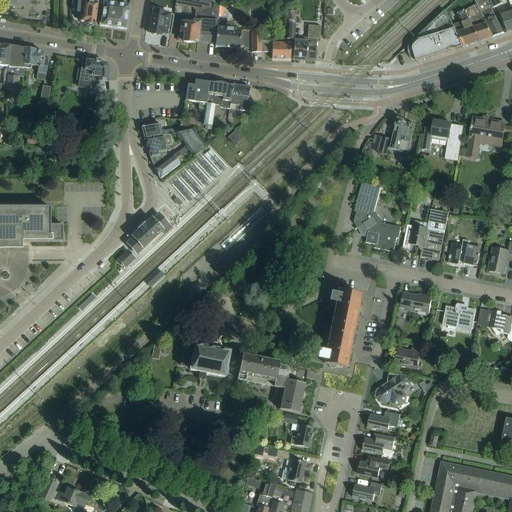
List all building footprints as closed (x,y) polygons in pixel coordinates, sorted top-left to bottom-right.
[(72,0),(72,5),(73,6),(78,6),(77,15),(81,16),(80,21),(81,22),(84,23),(84,24),(87,25),(87,26),(90,27),(93,26),(93,25),(94,26),(97,4),(84,2),(83,0),(72,0)] [(473,0),(476,5),(464,10),(479,42),(504,34),(491,9),(492,8),(488,0),(473,0)] [(488,0),(492,8),(502,3),(499,0),(488,0)] [(251,53),(251,30),(232,29),(233,25),(226,24),(225,28),(217,27),(218,20),(233,21),(235,1),(217,6),(210,8),(201,10),(198,42),(215,43),(215,48),(239,50),(241,50),(243,51),(245,50),(251,50),(251,53)] [(97,4),(94,26),(95,26),(95,24),(100,24),(100,26),(126,30),(129,6),(112,4),(103,2),(103,4),(97,4)] [(193,8),(192,9),(195,10),(201,11),(201,10),(210,8),(211,5),(194,2),(193,8)] [(287,12),(294,11),(292,2),(285,4),(287,12)] [(511,8),(511,11),(501,15),(504,23),(507,33),(511,31),(511,6),(511,7),(511,8)] [(179,31),(178,41),(183,42),(183,43),(193,44),(193,41),(198,42),(201,11),(195,10),(194,18),(196,19),(196,22),(193,21),(193,24),(181,23),(180,31),(179,31)] [(479,42),(464,10),(463,10),(456,13),(460,22),(452,26),(453,26),(460,40),(462,45),(463,47),(479,42)] [(153,11),(149,34),(160,36),(160,34),(170,35),(173,15),(164,14),(164,13),(153,11)] [(288,20),(296,20),(294,11),(287,12),(288,20)] [(408,49),(408,50),(408,52),(408,53),(409,57),(414,55),(416,62),(439,55),(455,50),(463,47),(462,45),(460,40),(453,26),(452,26),(445,12),(445,11),(430,24),(419,35),(415,39),(411,42),(410,44),(409,45),(409,46),(408,47),(408,48),(408,49)] [(293,41),(294,41),(296,20),(288,20),(286,44),(272,44),(272,42),(261,42),(261,30),(251,30),(251,53),(260,53),(272,53),(271,60),(290,60),(290,48),(293,48),(293,41)] [(371,34),(375,29),(365,20),(361,26),(371,34)] [(293,41),(293,48),(292,60),(315,62),(316,39),(302,38),(301,42),(294,41),(293,41)] [(8,69),(10,46),(0,45),(0,70),(1,70),(2,67),(6,67),(6,70),(4,71),(3,85),(7,86),(8,69)] [(7,86),(7,90),(17,90),(18,78),(23,78),(23,68),(24,49),(10,46),(8,69),(7,86)] [(23,68),(31,70),(31,66),(39,68),(37,77),(32,76),(31,84),(36,85),(36,80),(44,82),(48,60),(44,59),(45,55),(43,53),(24,49),(23,68)] [(106,64),(86,61),(84,69),(81,69),(78,87),(89,89),(90,83),(109,82),(108,67),(106,64)] [(209,83),(209,82),(209,83),(195,81),(194,86),(188,85),(185,102),(205,104),(206,104),(206,102),(209,83)] [(229,105),(232,86),(209,82),(209,83),(206,102),(206,104),(205,104),(202,125),(211,127),(214,106),(229,108),(229,105)] [(232,86),(229,105),(235,106),(235,110),(246,112),(249,88),(232,86)] [(43,87),(39,104),(45,105),(45,101),(47,102),(50,88),(43,87)] [(183,117),(182,124),(194,126),(195,119),(183,117)] [(375,137),(371,152),(378,153),(386,155),(388,148),(390,148),(390,149),(393,150),(407,153),(408,148),(412,136),(414,126),(403,123),(404,121),(397,119),(392,141),(382,138),(382,139),(375,137)] [(473,119),(471,129),(467,157),(476,158),(479,143),(501,146),(505,124),(473,119)] [(422,144),(421,150),(430,151),(431,139),(447,142),(445,159),(453,161),(458,126),(451,125),(451,124),(434,121),(433,129),(425,127),(424,134),(423,137),(422,144)] [(144,140),(162,136),(170,135),(173,134),(172,129),(160,132),(159,124),(151,125),(141,127),(144,140)] [(511,127),(504,126),(503,134),(511,135),(511,127)] [(186,146),(197,137),(193,131),(176,134),(186,146)] [(242,139),(235,132),(228,138),(235,146),(242,139)] [(162,136),(144,140),(150,159),(151,158),(151,161),(158,159),(158,156),(166,154),(165,152),(170,151),(169,146),(172,145),(170,135),(162,136)] [(9,136),(8,147),(19,148),(19,136),(9,136)] [(205,148),(199,140),(197,137),(186,146),(165,162),(155,169),(155,170),(160,180),(180,165),(176,159),(189,150),(194,157),(205,148)] [(195,200),(226,170),(206,150),(176,180),(195,200)] [(163,159),(166,157),(166,155),(166,154),(158,156),(158,159),(151,161),(155,169),(165,162),(163,159)] [(382,224),(379,219),(376,214),(373,214),(380,188),(362,183),(362,182),(355,206),(354,206),(358,207),(357,212),(356,212),(353,223),(357,228),(355,229),(355,230),(359,227),(364,234),(367,235),(366,243),(375,245),(374,248),(393,252),(396,239),(398,239),(400,228),(382,224)] [(440,196),(438,205),(449,208),(451,198),(440,196)] [(0,301),(2,301),(8,299),(13,296),(20,291),(25,284),(28,279),(30,273),(31,267),(32,261),(28,261),(28,242),(33,242),(50,242),(63,242),(63,225),(50,225),(50,211),(50,207),(6,207),(0,207),(0,301)] [(414,221),(413,227),(407,226),(404,238),(403,248),(409,249),(410,245),(422,247),(420,258),(439,262),(441,252),(444,233),(449,214),(431,210),(427,230),(422,229),(424,223),(414,221)] [(136,254),(152,240),(161,231),(165,235),(171,229),(158,214),(152,220),(151,219),(145,225),(144,225),(138,230),(138,231),(132,237),(133,238),(127,244),(136,254)] [(480,248),(468,246),(469,242),(463,240),(462,246),(452,244),(450,256),(449,256),(449,259),(448,263),(458,265),(459,263),(476,267),(480,248)] [(511,255),(511,243),(510,243),(508,251),(493,248),(491,257),(489,258),(488,261),(490,262),(488,271),(504,275),(508,255),(511,255)] [(135,259),(127,251),(117,260),(120,263),(125,268),(135,259)] [(330,301),(333,302),(331,309),(335,310),(334,311),(334,312),(332,323),(331,326),(354,331),(354,327),(356,317),(358,306),(360,300),(360,296),(359,295),(338,291),(337,295),(331,294),(330,301)] [(429,314),(430,307),(432,297),(426,296),(425,297),(409,294),(408,299),(402,298),(400,308),(406,309),(406,311),(415,313),(415,311),(429,314)] [(456,306),(456,307),(455,308),(446,306),(442,325),(448,327),(448,329),(470,333),(473,320),(475,310),(467,309),(467,312),(460,310),(461,307),(461,306),(460,306),(460,305),(459,305),(459,304),(458,304),(457,305),(456,306)] [(492,312),(490,322),(490,325),(496,336),(501,333),(508,335),(507,339),(509,342),(511,342),(511,322),(511,323),(511,321),(509,317),(500,316),(501,313),(487,310),(487,311),(492,312)] [(310,357),(309,361),(323,364),(346,369),(347,364),(348,358),(350,348),(352,337),(354,331),(331,326),(330,333),(328,343),(327,346),(324,345),(323,352),(319,351),(319,352),(318,358),(310,357)] [(182,356),(180,367),(190,369),(189,371),(224,378),(230,348),(222,346),(219,340),(209,337),(208,338),(204,343),(195,341),(192,358),(182,356)] [(424,346),(422,346),(413,344),(411,352),(398,349),(395,365),(416,369),(420,354),(423,354),(424,346)] [(449,353),(448,360),(456,362),(458,354),(449,353)] [(242,355),(237,380),(284,390),(279,410),(298,414),(298,413),(304,384),(287,381),(288,376),(288,375),(288,373),(288,372),(288,371),(288,370),(287,370),(287,369),(286,369),(285,368),(284,368),(281,363),(280,365),(279,363),(242,355)] [(406,377),(399,376),(390,374),(388,375),(387,382),(388,383),(377,391),(376,397),(379,402),(385,404),(390,401),(393,405),(400,407),(405,403),(406,397),(403,392),(408,389),(409,382),(406,377)] [(423,381),(418,384),(424,392),(429,389),(432,384),(430,382),(426,385),(423,381)] [(400,415),(395,414),(385,412),(384,418),(370,415),(367,428),(387,432),(388,426),(397,428),(400,415)] [(284,415),(283,422),(296,425),(297,418),(284,415)] [(511,477),(451,465),(441,463),(431,511),(511,511),(511,419),(506,418),(501,443),(511,444),(511,477)] [(291,437),(290,445),(294,446),(298,447),(308,449),(313,428),(303,426),(299,425),(299,426),(296,425),(292,424),(290,431),(297,432),(296,438),(291,437)] [(436,448),(438,437),(432,435),(429,446),(436,448)] [(395,439),(391,438),(381,436),(379,442),(365,439),(362,451),(382,456),(383,450),(392,452),(395,439)] [(288,460),(290,453),(277,450),(275,457),(288,460)] [(388,470),(390,462),(368,458),(366,463),(360,462),(357,475),(377,479),(379,469),(388,470)] [(305,463),(295,461),(291,460),(289,472),(283,471),(281,479),(300,484),(305,463)] [(57,485),(54,484),(46,481),(39,497),(50,502),(51,498),(74,508),(76,503),(84,506),(88,497),(68,488),(64,496),(54,491),(57,485)] [(382,485),(381,485),(371,482),(369,489),(355,485),(352,498),(372,502),(374,495),(379,496),(382,485)] [(267,511),(272,495),(275,487),(264,483),(261,495),(260,495),(256,506),(258,507),(256,511),(267,511)] [(280,497),(283,489),(275,487),(272,495),(280,497)] [(308,511),(312,494),(295,491),(290,511),(308,511)] [(281,511),(283,506),(277,504),(272,503),(269,511),(281,511)]
